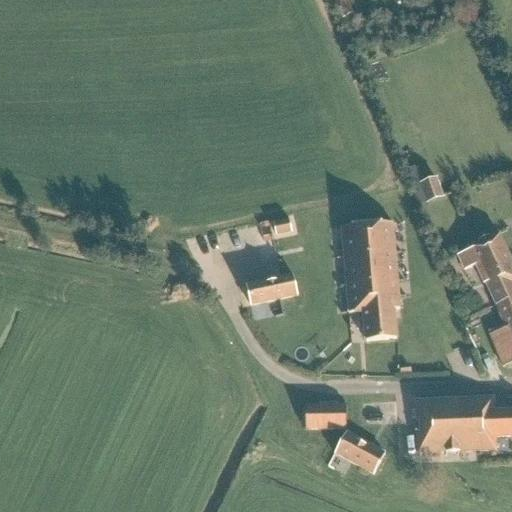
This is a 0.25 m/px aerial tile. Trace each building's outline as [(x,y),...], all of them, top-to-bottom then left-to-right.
[(338,7),(344,20),(353,15),(347,2),(338,7)] [(425,90),(397,103),(413,140),(442,127),(425,90)] [(459,167),(419,185),(428,207),(469,189),(459,167)] [(276,237),(292,233),(289,222),(273,225),(276,237)] [(364,314),(366,344),(397,341),(394,311),(400,311),(393,225),(342,229),(349,315),(364,314)] [(497,308),(511,301),(511,264),(498,235),(464,250),(466,254),(457,258),(464,273),(475,267),(483,285),(486,284),(497,308)] [(293,277),(246,287),(251,308),(298,297),(293,277)] [(511,301),(497,308),(506,330),(489,337),(502,368),(511,363),(511,301)] [(496,438),(511,437),(511,412),(495,413),(494,409),(492,409),(492,405),(494,405),(494,399),(416,402),(417,422),(420,422),(421,434),(417,434),(418,455),(481,452),(496,452),(496,438)] [(338,407),(305,407),(306,432),(339,432),(338,407)] [(374,476),(385,455),(351,437),(353,433),(350,431),(347,435),(335,456),(374,476)]
